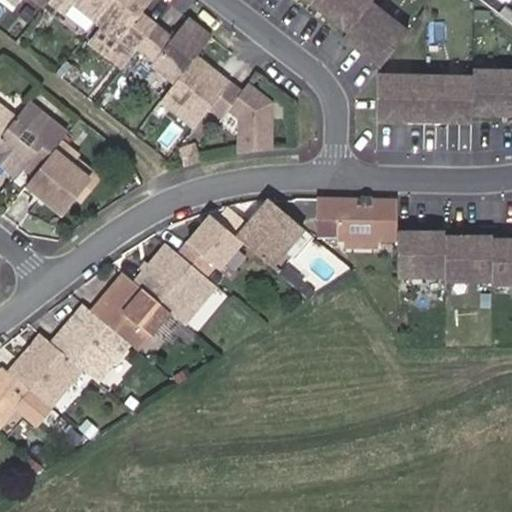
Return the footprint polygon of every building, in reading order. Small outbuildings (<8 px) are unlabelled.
[(97,19),(111,0),(46,0),(45,2),(64,17),(76,2),(97,19)] [(138,45),(156,22),(140,10),(147,0),(111,0),(97,19),(103,24),(93,37),(125,62),(138,45)] [(309,0),(345,28),(367,0),(309,0)] [(340,34),(379,64),(407,29),(370,0),(367,0),(345,28),(340,34)] [(86,34),(97,19),(76,2),(64,17),(86,34)] [(171,34),(156,22),(138,45),(153,57),(150,61),(174,79),(194,53),(210,33),(186,15),(171,34)] [(227,79),(194,53),(174,79),(162,94),(172,101),(169,106),(192,124),(208,104),(227,79)] [(472,111),(511,111),(511,62),(472,62),(472,75),(472,80),(472,111)] [(376,120),(425,119),(424,74),(375,75),(376,120)] [(472,80),(472,75),(424,74),(425,119),(472,119),(472,111),(472,80)] [(227,79),(208,104),(221,113),(227,105),(237,114),(240,148),(272,142),(270,99),(254,87),(247,94),(240,88),(227,79)] [(254,87),(246,80),(240,88),(247,94),(254,87)] [(172,101),(162,94),(159,98),(169,106),(172,101)] [(0,135),(19,111),(0,95),(0,135)] [(63,133),(69,126),(31,96),(0,135),(0,154),(12,164),(23,161),(29,153),(40,162),(63,133)] [(40,162),(32,172),(47,184),(43,189),(63,205),(77,187),(82,191),(96,173),(75,155),(79,150),(81,148),(63,133),(40,162)] [(199,141),(181,146),(187,161),(203,156),(199,141)] [(79,150),(75,155),(96,173),(101,168),(79,150)] [(32,172),(40,162),(29,153),(23,161),(12,164),(28,177),(32,172)] [(28,177),(43,189),(47,184),(32,172),(28,177)] [(397,194),(316,193),(315,213),(340,213),(341,234),(345,234),(397,234),(397,227),(397,194)] [(269,194),(237,231),(245,237),(245,238),(271,261),(302,224),(269,194)] [(181,252),(208,274),(217,263),(221,266),(245,238),(245,237),(237,231),(215,212),(181,252)] [(397,227),(397,234),(397,272),(444,272),(444,250),(444,231),(444,227),(397,227)] [(491,231),(444,231),(444,250),(444,272),(444,276),(492,276),(491,235),(491,231)] [(511,235),(491,235),(492,276),(492,281),(511,280),(511,235)] [(181,252),(163,236),(131,275),(146,287),(168,306),(180,316),(213,278),(208,274),(181,252)] [(97,311),(120,330),(136,344),(168,306),(146,287),(131,275),(123,269),(104,292),(109,296),(97,311)] [(209,320),(227,295),(214,285),(196,310),(209,320)] [(109,296),(104,292),(93,307),(97,311),(109,296)] [(84,300),(52,337),(66,349),(84,364),(89,368),(120,330),(97,311),(93,307),(84,300)] [(46,332),(14,371),(29,383),(50,401),(52,403),(84,364),(66,349),(52,337),(46,332)] [(50,401),(29,383),(14,371),(3,361),(0,364),(0,417),(15,401),(36,418),(50,401)]
